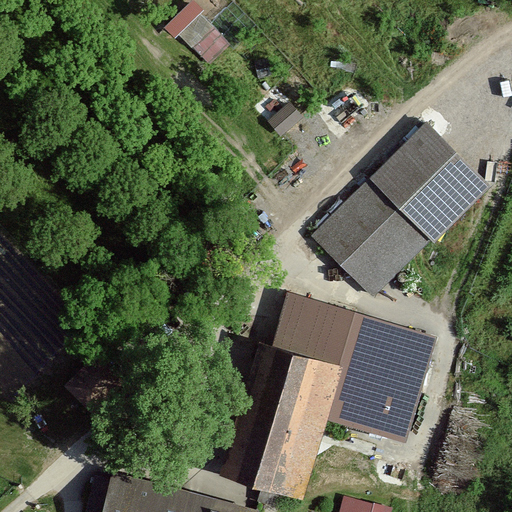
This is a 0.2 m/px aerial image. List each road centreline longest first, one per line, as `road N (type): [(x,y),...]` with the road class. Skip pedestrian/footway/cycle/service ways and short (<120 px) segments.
road 1 (track): [(16,511),(280,251)]
road 2 (track): [(511,43),(428,102),(280,251),(311,284)]
